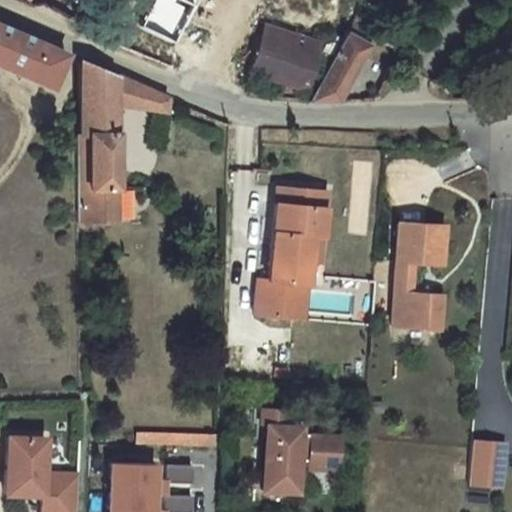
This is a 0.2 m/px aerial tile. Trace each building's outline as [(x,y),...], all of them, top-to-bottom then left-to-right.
[(140,14),(110,0),(106,0),(101,13),(132,30),(133,30),(140,14)] [(99,15),(76,3),(70,16),(95,24),(99,15)] [(101,13),(99,15),(95,24),(94,27),(126,43),(132,30),(101,13)] [(172,22),(168,62),(184,63),(189,24),(172,22)] [(258,24),(244,65),(303,83),(316,43),(258,24)] [(371,41),(346,26),(306,101),(335,104),(371,41)] [(0,64),(48,85),(60,56),(0,28),(0,64)] [(162,61),(168,48),(133,30),(132,30),(126,43),(162,61)] [(74,61),(78,219),(113,222),(109,103),(160,109),(161,97),(74,61)] [(390,175),(410,177),(411,160),(391,159),(390,175)] [(323,189),(273,184),(263,277),(253,277),(249,312),(298,318),(308,234),(317,235),(323,189)] [(391,223),(386,326),(432,328),(434,294),(404,293),(405,262),(435,263),(437,225),(391,223)] [(375,279),(325,278),(325,319),(374,320),(375,279)] [(287,409),(259,408),(259,426),(264,427),(262,492),(281,492),(282,482),(298,482),(299,461),(309,461),(308,469),(340,470),(341,437),(299,435),(300,427),(287,426),(287,409)] [(137,443),(219,444),(219,432),(137,431),(137,443)] [(1,436),(0,462),(0,493),(36,495),(35,511),(69,511),(71,482),(38,480),(38,473),(40,438),(1,436)] [(470,440),(466,482),(490,484),(491,474),(499,475),(502,442),(470,440)] [(158,511),(160,460),(109,459),(107,511),(158,511)] [(175,460),(174,478),(194,479),(195,461),(175,460)] [(71,475),(38,473),(38,480),(71,482),(71,475)] [(491,474),(490,484),(498,485),(499,475),(491,474)] [(298,482),(282,482),(281,492),(298,493),(298,482)] [(171,491),(172,511),(193,510),(192,490),(171,491)]
